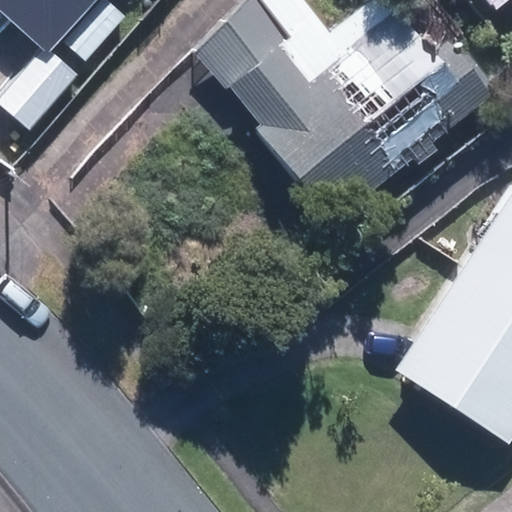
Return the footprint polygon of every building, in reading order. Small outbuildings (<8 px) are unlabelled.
[(45,0),(68,19),(84,0),(0,0),(0,11),(10,0),(45,0)] [(124,17),(105,0),(93,0),(55,40),(80,64),(124,17)] [(317,223),(473,93),(433,45),(419,57),(381,13),(299,82),(268,46),(277,38),(244,0),(184,51),(246,124),(239,130),(317,223)] [(511,0),(502,0),(511,11),(511,0)] [(71,79),(34,47),(0,85),(0,111),(23,132),(71,79)] [(511,200),(497,191),(380,370),(496,446),(511,421),(511,200)]
